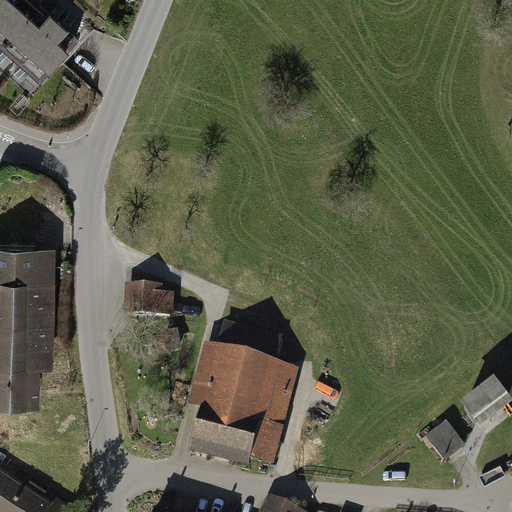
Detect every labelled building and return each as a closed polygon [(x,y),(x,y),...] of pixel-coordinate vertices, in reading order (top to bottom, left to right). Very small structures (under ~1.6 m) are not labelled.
[(41,3),(37,0),(11,0),(0,14),(0,42),(4,46),(41,3)] [(0,0),(0,14),(11,0),(0,0)] [(60,19),(41,3),(4,46),(24,62),(60,19)] [(80,36),(60,19),(24,62),(44,79),(80,36)] [(0,250),(0,409),(33,410),(34,374),(51,374),(53,252),(0,250)] [(163,290),(124,290),(123,322),(172,323),(172,301),(163,301),(163,290)] [(203,352),(188,412),(198,414),(189,451),(248,465),(256,433),(281,440),(297,374),(276,368),(282,341),(223,327),(216,355),(203,352)] [(178,336),(162,337),(164,358),(179,356),(178,336)] [(490,392),(460,415),(480,440),(510,416),(490,392)] [(450,429),(429,444),(446,468),(467,453),(450,429)] [(64,511),(28,488),(24,493),(0,477),(0,511),(64,511)] [(286,511),(262,503),(258,511),(286,511)]
